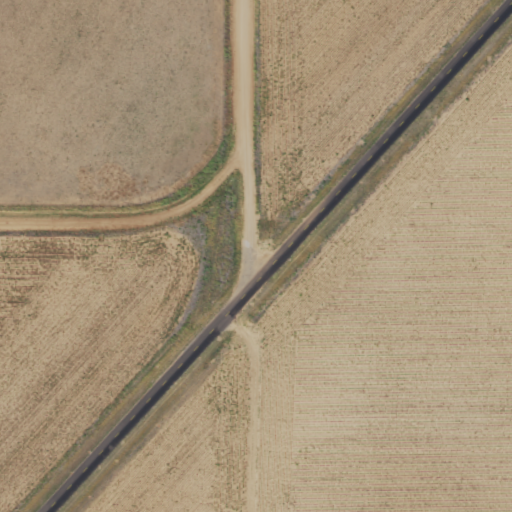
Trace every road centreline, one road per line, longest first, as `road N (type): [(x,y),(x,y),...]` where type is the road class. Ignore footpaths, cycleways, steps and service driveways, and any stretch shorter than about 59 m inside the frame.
road 1 (secondary): [(53,511),(511,11)]
road 2 (residential): [(0,217),(166,211),(242,163),(250,148),(248,0)]
road 3 (residential): [(283,261),(260,224),(250,148)]
